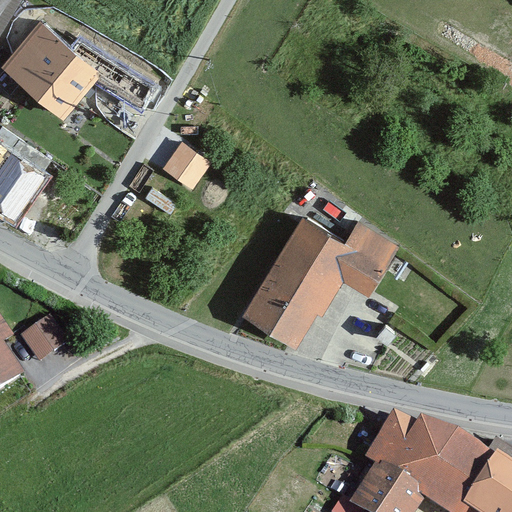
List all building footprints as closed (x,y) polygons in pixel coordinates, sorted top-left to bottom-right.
[(40,22),(5,69),(64,113),(100,66),(73,46),(40,22)] [(100,66),(141,97),(150,86),(81,35),(73,46),(100,66)] [(0,152),(0,194),(14,202),(39,167),(17,151),(0,152)] [(248,311),(291,336),(333,266),(369,287),(395,244),(356,221),(344,240),(305,216),(248,311)] [(46,317),(22,339),(42,360),(66,339),(46,317)] [(396,329),(386,321),(378,332),(389,339),(396,329)] [(0,340),(0,385),(21,370),(0,340)] [(379,468),(360,501),(378,511),(408,511),(422,491),(460,511),(465,502),(479,511),(511,511),(511,465),(497,457),(421,424),(395,420),(372,463),(379,468)]
